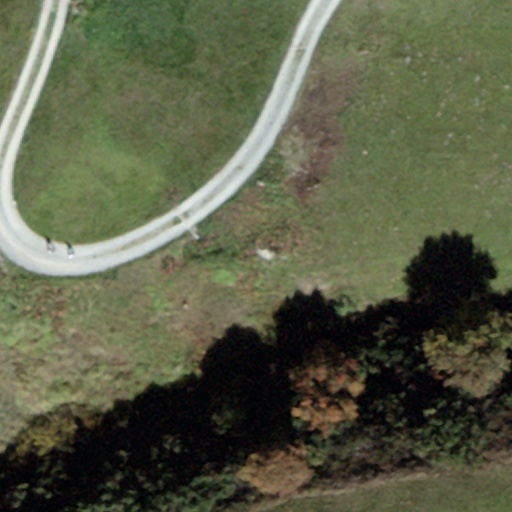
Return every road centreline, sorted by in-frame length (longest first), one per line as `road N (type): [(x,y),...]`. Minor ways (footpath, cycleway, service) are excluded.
road 1 (track): [(321,0),(254,148),(162,223),(93,255),(43,256),(11,235),(0,208)]
road 2 (track): [(0,159),(56,0)]
